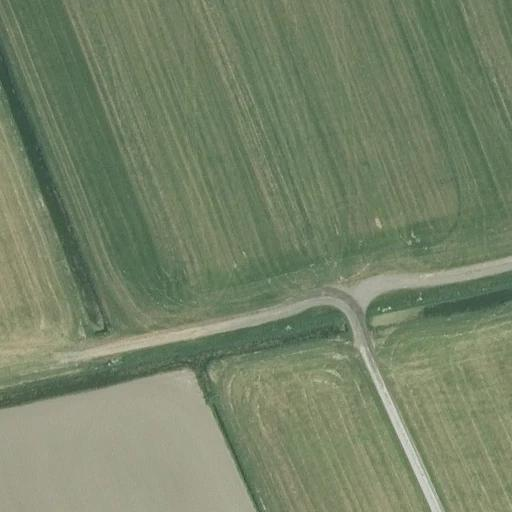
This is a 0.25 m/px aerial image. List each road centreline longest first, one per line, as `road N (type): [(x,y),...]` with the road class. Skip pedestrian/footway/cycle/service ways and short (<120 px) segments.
road 1 (track): [(438,511),(350,297),(511,263)]
road 2 (track): [(350,297),(41,361)]
